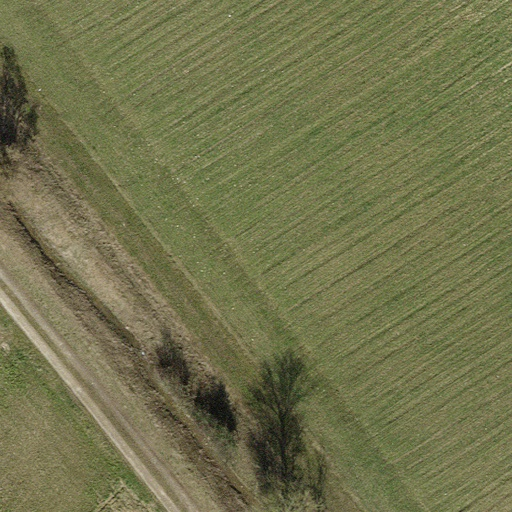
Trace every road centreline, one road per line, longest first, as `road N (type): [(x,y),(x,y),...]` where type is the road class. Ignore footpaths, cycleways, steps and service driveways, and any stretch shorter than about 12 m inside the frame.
road 1 (track): [(0,78),(321,511)]
road 2 (track): [(0,280),(184,511)]
